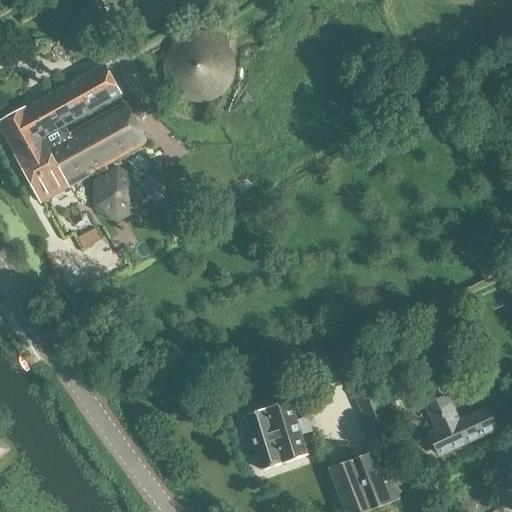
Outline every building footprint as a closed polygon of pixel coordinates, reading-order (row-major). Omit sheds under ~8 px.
[(226,89),(231,80),(233,71),(233,62),(230,53),(225,45),(218,39),(210,35),(201,34),(192,35),(183,38),(176,44),(170,51),(169,55),(167,59),(166,69),(168,78),(172,87),(179,94),(189,99),(199,101),(202,101),(209,100),(218,96),(226,89)] [(70,134),(65,125),(121,95),(105,66),(0,124),(0,125),(21,162),(41,151),(42,151),(47,148),(46,148),(70,134)] [(70,134),(46,148),(47,148),(42,151),(41,151),(21,162),(43,202),(106,167),(109,174),(116,170),(112,163),(148,144),(126,104),(70,134)] [(370,435),(392,427),(373,379),(351,387),(370,435)] [(440,455),(497,429),(487,409),(459,422),(448,397),(427,407),(438,431),(431,435),(440,455)] [(298,421),(292,401),(246,416),(263,471),(309,456),(302,435),(313,432),(308,418),(298,421)] [(345,511),(368,511),(401,500),(399,494),(422,485),(416,470),(386,483),(374,452),(329,469),(345,511)]
